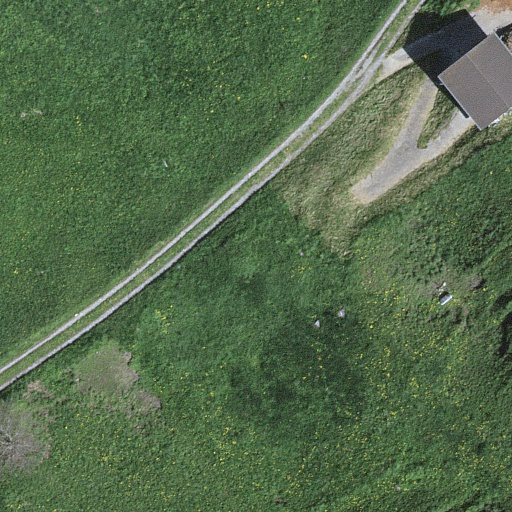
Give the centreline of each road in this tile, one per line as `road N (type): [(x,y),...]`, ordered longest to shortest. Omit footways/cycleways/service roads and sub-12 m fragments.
road 1 (track): [(0,396),(159,290),(337,121),(433,0)]
road 2 (track): [(466,122),(391,174),(388,161),(443,39),(378,66)]
